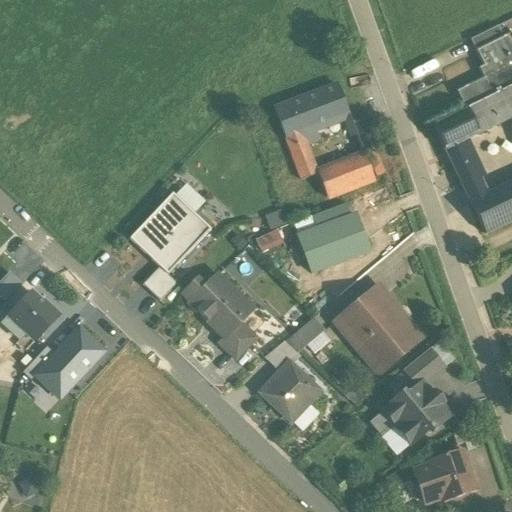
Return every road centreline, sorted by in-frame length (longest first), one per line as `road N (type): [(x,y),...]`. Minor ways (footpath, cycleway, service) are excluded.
road 1 (residential): [(357,0),(511,432)]
road 2 (residential): [(0,203),(327,511)]
